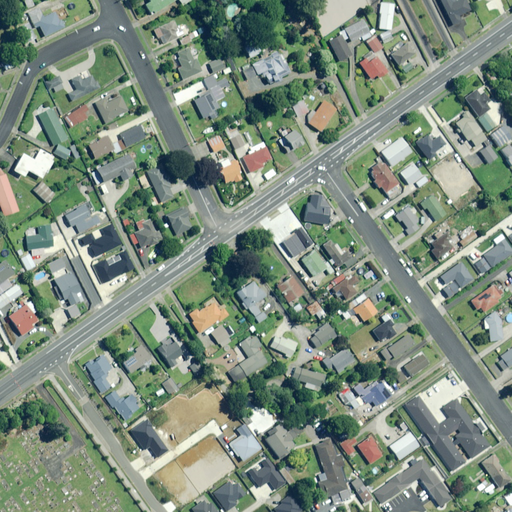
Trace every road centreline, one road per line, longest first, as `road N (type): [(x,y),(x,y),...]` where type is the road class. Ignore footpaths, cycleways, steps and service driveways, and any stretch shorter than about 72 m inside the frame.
road 1 (residential): [(322,164),(511,430)]
road 2 (residential): [(118,20),(221,234)]
road 3 (primary): [(511,29),(322,164)]
road 4 (primary): [(221,234),(52,356)]
road 5 (residential): [(52,356),(163,511)]
road 6 (residential): [(0,134),(27,73),(118,20)]
road 7 (primary): [(322,164),(221,234)]
